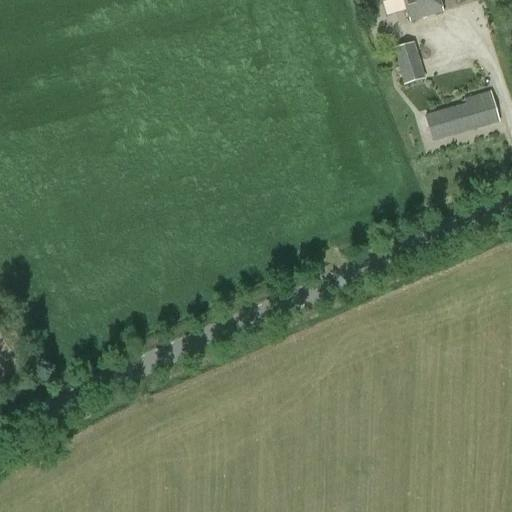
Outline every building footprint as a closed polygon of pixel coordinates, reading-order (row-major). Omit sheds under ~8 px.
[(386,0),(387,4),(399,0),(402,0),(410,24),(425,20),(418,0),(386,0)] [(418,0),(425,20),(443,14),(438,0),(418,0)] [(392,50),(396,65),(418,58),(414,44),(392,50)] [(418,58),(396,65),(402,86),(424,80),(418,58)] [(465,103),(424,116),(432,144),(500,124),(490,91),(463,99),(465,103)]
